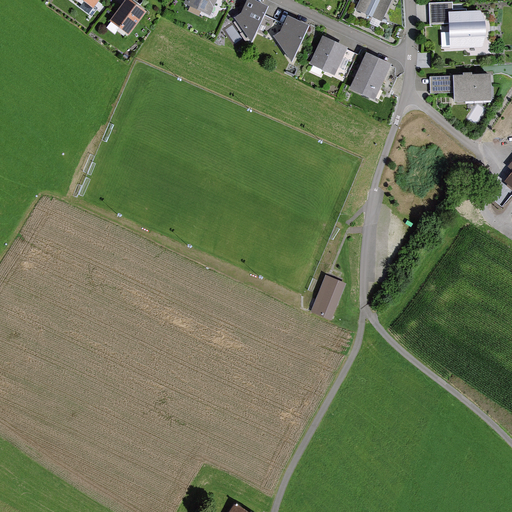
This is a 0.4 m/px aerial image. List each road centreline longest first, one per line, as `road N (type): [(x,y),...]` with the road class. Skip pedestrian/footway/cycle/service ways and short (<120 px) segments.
road 1 (residential): [(366,313),(376,184),(412,56)]
road 2 (track): [(366,313),(511,444)]
road 3 (residential): [(278,0),(412,56)]
